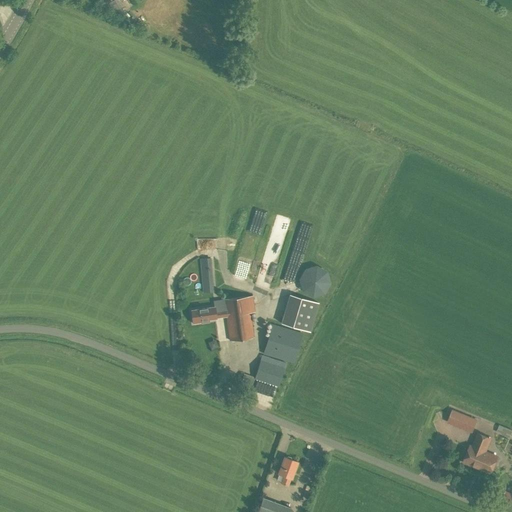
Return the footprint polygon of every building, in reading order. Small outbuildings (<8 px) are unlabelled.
[(259,209),(253,232),(265,236),(272,213),(259,209)] [(282,253),(293,225),(285,221),(273,249),(282,253)] [(304,225),(302,230),(313,235),(316,230),(304,225)] [(300,232),(296,251),(307,254),(312,234),(300,232)] [(219,239),(202,239),(202,248),(214,249),(214,244),(219,244),(219,239)] [(203,293),(214,292),(211,258),(200,259),(203,293)] [(313,297),(325,294),(331,283),(327,271),(317,265),(305,268),(298,279),(302,291),(313,297)] [(284,321),(315,330),(323,300),(292,292),(284,321)] [(254,336),(251,312),(255,311),(253,296),(224,299),(224,303),(213,304),(214,306),(191,310),(193,323),(200,322),(201,323),(209,322),(209,319),(216,318),(226,317),(230,340),(254,336)] [(294,363),(303,333),(272,324),(263,354),(294,363)] [(286,363),(269,358),(270,357),(262,354),(254,378),(278,386),(286,363)] [(477,419),(451,408),(446,422),(472,432),(477,419)] [(496,431),(503,434),(506,427),(499,425),(496,431)] [(485,451),(491,438),(478,433),(473,446),(470,445),(464,461),(491,472),(498,456),(485,451)] [(291,478),(297,461),(284,457),(278,473),(283,475),(280,483),(288,486),(291,478)] [(501,500),(511,504),(511,493),(505,491),(501,500)] [(290,511),(292,508),(263,497),(257,511),(290,511)]
